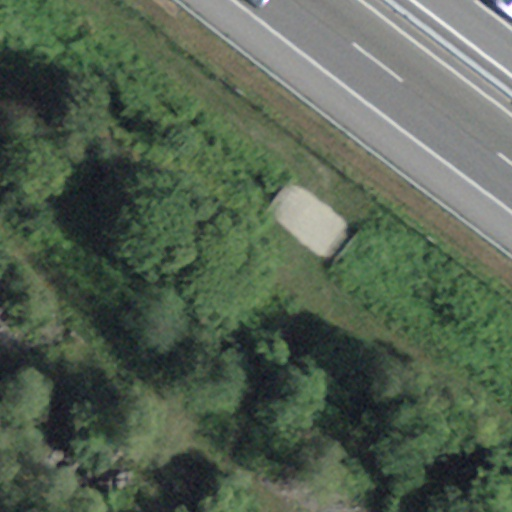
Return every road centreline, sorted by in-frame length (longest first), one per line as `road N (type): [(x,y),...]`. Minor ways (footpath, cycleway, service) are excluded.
road 1 (track): [(511,434),(306,272),(297,242),(314,195),(306,166),(102,0)]
road 2 (motorway): [(294,0),(511,161)]
